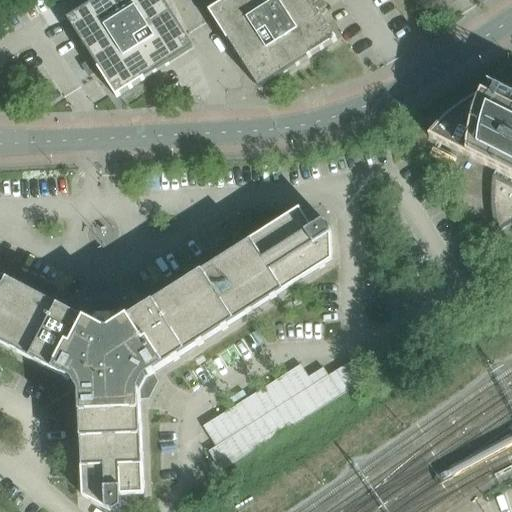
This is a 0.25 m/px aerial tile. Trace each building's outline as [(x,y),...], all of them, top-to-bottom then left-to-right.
[(169,64),(192,48),(178,24),(163,0),(98,0),(92,5),(68,21),(83,45),(82,46),(116,99),(169,65),(169,64)] [(229,0),(209,13),(243,66),(244,66),(259,90),(284,74),(284,75),(337,41),(310,0),(229,0)] [(425,23),(421,17),(414,22),(418,28),(425,23)] [(511,110),(483,95),(480,97),(475,99),(466,104),(460,109),(453,113),(447,118),(440,125),(436,129),(433,132),(429,138),(496,172),(494,176),(493,175),(491,187),(491,198),(491,205),(492,213),(493,224),(496,235),(511,224),(511,110)] [(0,345),(72,383),(79,395),(84,499),(108,511),(119,511),(122,510),(122,498),(145,497),(141,395),(140,395),(140,392),(146,380),(149,378),(150,378),(332,262),(331,232),(330,232),(330,227),(322,223),(312,230),(300,210),(126,321),(120,311),(93,312),(88,322),(0,276),(0,345)] [(221,473),(363,383),(351,363),(328,377),(313,386),(308,378),(301,366),(211,423),(224,443),(216,448),(208,452),(221,473)]
